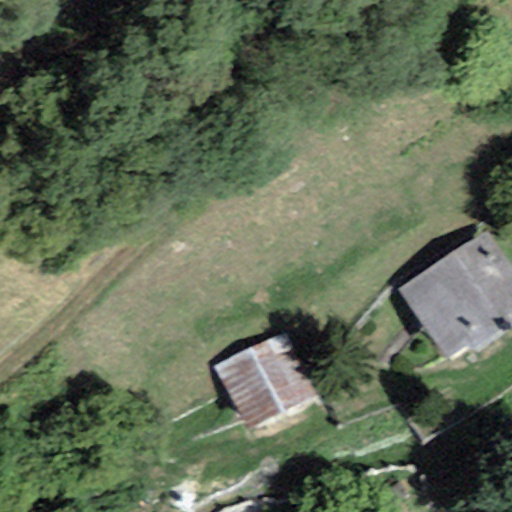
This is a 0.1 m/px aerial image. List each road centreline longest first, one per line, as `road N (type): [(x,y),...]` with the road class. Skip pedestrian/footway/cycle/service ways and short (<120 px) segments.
road 1 (track): [(0,373),(56,338),(166,224),(367,83),(454,0)]
road 2 (track): [(125,0),(0,55)]
